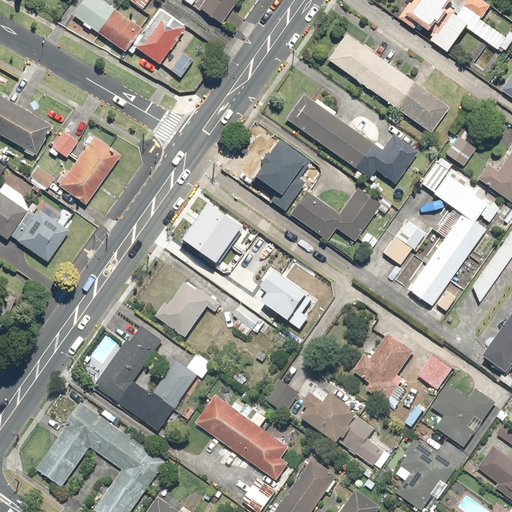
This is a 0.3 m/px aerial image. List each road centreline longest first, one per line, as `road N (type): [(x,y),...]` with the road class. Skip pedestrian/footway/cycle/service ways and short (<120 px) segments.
road 1 (secondary): [(0,422),(198,144)]
road 2 (residential): [(0,28),(198,144)]
road 3 (secondary): [(198,144),(301,0)]
